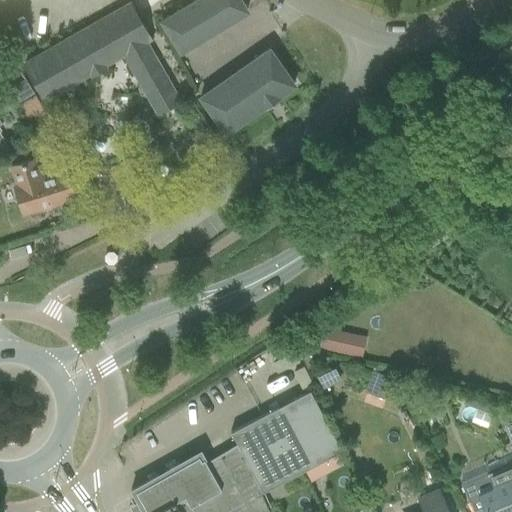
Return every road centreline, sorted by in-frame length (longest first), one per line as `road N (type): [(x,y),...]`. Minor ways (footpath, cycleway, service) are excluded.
road 1 (secondary): [(231,299),(511,110)]
road 2 (unclassified): [(156,238),(291,146),(346,96),(374,37)]
road 3 (secondary): [(231,299),(185,304),(118,329),(48,370)]
road 4 (secondary): [(66,400),(231,299)]
road 5 (unclassified): [(374,37),(418,37),(491,0)]
